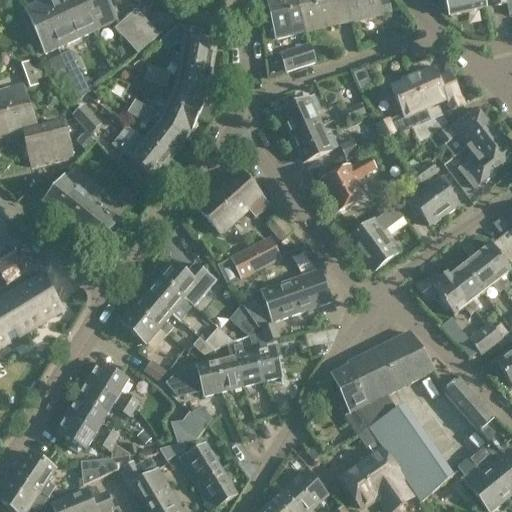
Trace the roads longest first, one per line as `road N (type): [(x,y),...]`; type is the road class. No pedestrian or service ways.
road 1 (residential): [(242,511),(371,303)]
road 2 (residential): [(371,303),(242,133)]
road 3 (residential): [(107,293),(162,216),(242,133)]
road 4 (residential): [(0,473),(107,293)]
road 5 (residential): [(511,421),(384,289)]
road 6 (residential): [(266,91),(434,31)]
road 7 (residential): [(384,289),(511,175)]
road 8 (residential): [(107,293),(0,203)]
road 9 (residential): [(242,133),(238,0)]
